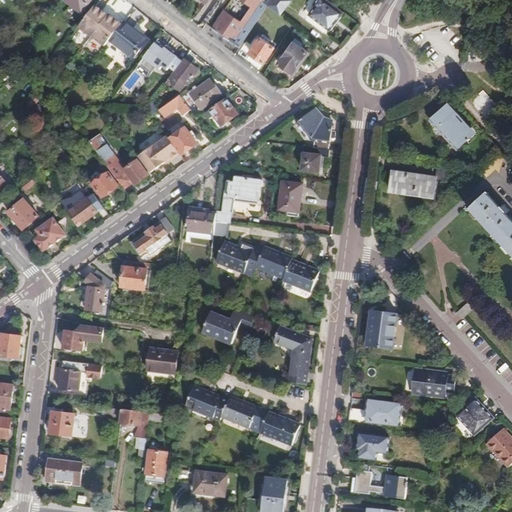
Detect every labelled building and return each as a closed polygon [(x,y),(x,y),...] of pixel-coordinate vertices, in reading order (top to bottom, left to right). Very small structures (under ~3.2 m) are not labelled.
[(67,0),(68,0),(84,13),(94,0),(67,0)] [(233,0),(214,28),(241,46),(268,7),(267,6),(271,0),(233,0)] [(268,7),(281,16),(291,1),(289,0),(271,0),(267,6),(268,7)] [(317,4),(310,13),(330,29),(335,22),(334,21),(336,17),(338,19),(343,11),(328,0),(317,0),(315,3),(317,4)] [(110,16),(97,6),(81,26),(80,28),(93,38),(94,37),(107,47),(112,41),(124,26),(111,15),(110,16)] [(151,41),(127,22),(124,26),(112,41),(136,60),(151,41)] [(261,37),(251,52),(265,62),(275,47),(261,37)] [(167,47),(159,41),(146,58),(158,67),(162,70),(164,67),(175,53),(176,51),(169,45),(167,47)] [(294,41),(280,62),(294,72),(308,51),(294,41)] [(180,57),(175,53),(164,67),(169,71),(172,67),(180,57)] [(185,61),(180,57),(172,67),(177,71),(185,61)] [(158,67),(146,58),(136,71),(148,80),(158,67)] [(167,84),(173,89),(175,87),(182,92),(188,84),(190,86),(202,71),(186,59),(185,61),(177,71),(167,84)] [(130,96),(144,78),(135,71),(121,89),(130,96)] [(213,80),(193,94),(205,110),(225,95),(213,80)] [(483,91),(469,103),(486,121),(499,110),(483,91)] [(28,102),(33,107),(41,100),(36,95),(28,102)] [(185,117),(194,111),(182,96),(163,110),(162,110),(168,118),(180,110),(185,117)] [(239,113),(228,98),(206,113),(211,120),(216,116),(223,125),(239,113)] [(159,113),(162,110),(163,110),(155,99),(152,103),(159,113)] [(154,116),(159,113),(152,103),(148,108),(154,116)] [(41,105),(33,107),(36,119),(44,117),(41,105)] [(436,124),(458,148),(474,133),(452,109),(436,124)] [(311,140),(311,148),(330,150),(334,122),(327,120),(326,123),(316,110),(298,123),(311,140)] [(181,154),(182,155),(199,144),(188,128),(171,139),(180,152),(181,154)] [(132,146),(152,173),(166,163),(164,160),(167,157),(169,160),(180,152),(171,139),(165,131),(160,134),(158,133),(155,136),(154,135),(146,139),(142,142),(137,142),(132,146)] [(92,142),(126,189),(136,182),(138,185),(151,176),(139,160),(126,169),(101,135),(92,142)] [(59,153),(63,149),(57,140),(52,143),(59,153)] [(311,148),(308,147),(304,171),(320,173),(323,157),(330,157),(331,150),(330,150),(311,148)] [(170,162),(181,154),(180,152),(169,160),(170,162)] [(0,164),(0,191),(1,193),(14,181),(0,164)] [(438,170),(438,178),(451,180),(452,172),(438,170)] [(400,187),(399,193),(399,195),(432,200),(432,198),(435,199),(437,178),(394,172),(393,186),(400,187)] [(110,173),(94,184),(103,197),(120,185),(110,173)] [(30,177),(21,185),(27,191),(35,184),(30,177)] [(225,211),(217,211),(217,213),(216,222),(228,223),(232,224),(233,212),(235,213),(236,203),(239,198),(259,201),(262,180),(237,177),(237,182),(229,181),(225,211)] [(283,182),(280,210),(300,213),(303,185),(283,182)] [(64,204),(69,211),(87,198),(82,191),(64,204)] [(69,211),(80,225),(105,207),(95,193),(87,198),(69,211)] [(511,220),(488,193),(470,210),(511,256),(511,220)] [(25,199),(9,213),(24,230),(40,216),(25,199)] [(61,204),(56,209),(60,213),(66,209),(61,204)] [(189,231),(214,234),(216,222),(217,213),(209,212),(209,209),(192,207),(189,231)] [(59,230),(62,228),(55,218),(39,230),(43,236),(37,240),(45,251),(64,237),(59,230)] [(214,234),(214,236),(227,237),(228,223),(216,222),(214,234)] [(156,226),(148,232),(150,235),(144,240),(150,248),(152,247),(156,252),(173,240),(169,234),(170,233),(163,225),(158,229),(156,226)] [(67,234),(62,228),(59,230),(64,237),(67,234)] [(227,243),(219,262),(254,276),(258,268),(286,279),(286,281),(313,292),(320,272),(293,262),(294,259),(266,248),(264,251),(256,248),(254,254),(227,243)] [(127,255),(118,244),(113,248),(121,259),(127,255)] [(147,269),(148,263),(125,260),(122,286),(146,289),(149,270),(147,269)] [(196,270),(178,267),(177,275),(195,277),(196,270)] [(106,291),(113,292),(114,282),(98,271),(94,277),(91,275),(86,282),(91,285),(88,310),(104,312),(106,291)] [(458,312),(465,319),(476,309),(470,302),(458,312)] [(213,313),(205,333),(233,344),(241,325),(251,329),(257,315),(233,306),(228,319),(213,313)] [(371,335),(370,347),(395,350),(399,317),(374,314),(372,326),(370,326),(369,334),(371,335)] [(88,328),(83,326),(82,334),(66,332),(64,348),(84,351),(85,342),(103,344),(105,330),(88,328)] [(282,327),(277,341),(296,349),(292,382),(306,384),(312,339),(282,327)] [(2,334),(0,354),(0,360),(14,362),(14,361),(22,361),(25,348),(22,347),(23,336),(2,334)] [(152,351),(149,372),(178,376),(181,354),(152,351)] [(63,369),(60,391),(79,393),(82,372),(63,369)] [(439,374),(416,372),(415,384),(420,385),(419,394),(446,397),(447,391),(455,392),(457,379),(439,377),(439,374)] [(0,407),(0,415),(12,417),(16,384),(0,381),(0,390),(3,391),(0,407)] [(198,381),(190,401),(224,415),(226,411),(296,440),(304,420),(234,392),(232,395),(198,381)] [(370,399),(367,422),(400,426),(403,403),(370,399)] [(477,399),(458,416),(475,435),(494,418),(477,399)] [(135,402),(127,401),(126,409),(134,410),(135,402)] [(123,411),(103,408),(102,418),(122,420),(123,411)] [(151,415),(123,411),(122,420),(121,425),(130,426),(137,427),(141,427),(140,429),(149,430),(150,423),(151,415)] [(53,413),(51,434),(73,437),(75,415),(53,413)] [(151,415),(150,423),(163,424),(164,417),(151,415)] [(0,417),(0,437),(9,438),(12,419),(0,417)] [(147,440),(149,430),(140,429),(135,439),(138,439),(147,440)] [(511,436),(504,429),(488,444),(510,468),(511,465),(511,436)] [(361,435),(358,459),(388,462),(390,438),(361,435)] [(146,450),(147,440),(138,439),(138,449),(141,449),(146,450)] [(171,478),(173,460),(174,455),(151,452),(148,478),(158,479),(166,480),(167,478),(171,478)] [(51,460),(48,483),(52,483),(51,488),(67,490),(67,484),(81,486),(83,463),(51,460)] [(178,470),(176,484),(197,487),(196,492),(226,496),(228,477),(178,470)] [(354,478),(353,493),(371,495),(371,492),(387,494),(387,497),(406,498),(408,487),(410,488),(410,482),(408,482),(409,478),(389,476),(388,488),(372,486),(373,473),(359,471),(358,479),(354,478)] [(158,479),(148,478),(147,485),(165,487),(166,480),(158,479)] [(267,479),(262,511),(285,511),(289,482),(267,479)]
